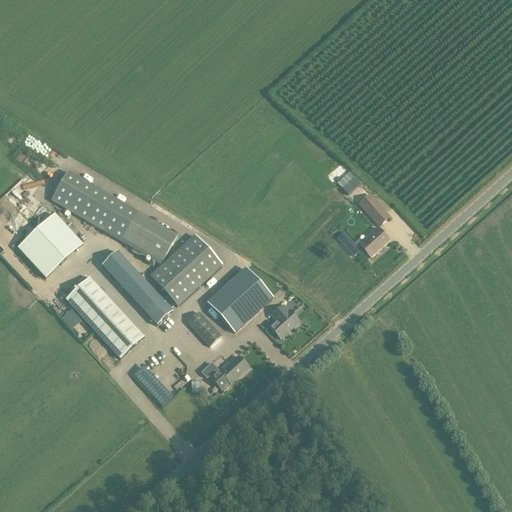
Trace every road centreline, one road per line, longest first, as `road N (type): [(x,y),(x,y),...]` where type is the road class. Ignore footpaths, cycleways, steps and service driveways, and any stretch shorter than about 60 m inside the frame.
road 1 (tertiary): [(135,511),(511,172)]
road 2 (unknown): [(65,165),(213,245),(226,262),(222,281),(187,316),(182,344)]
road 3 (unknown): [(6,252),(42,289),(93,276),(159,348)]
road 4 (unknown): [(159,348),(131,368),(127,381),(193,460)]
road 5 (unknown): [(159,348),(223,353),(264,341),(297,367)]
